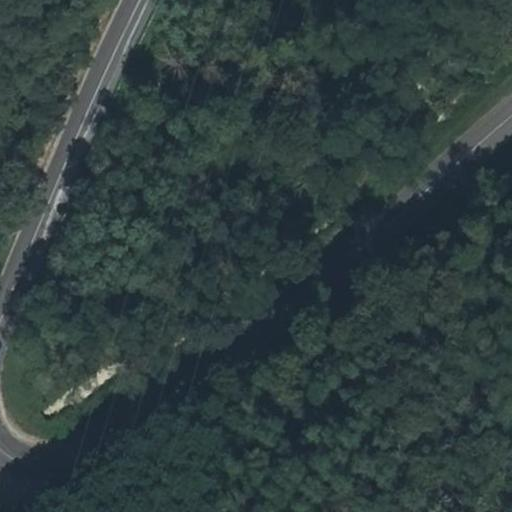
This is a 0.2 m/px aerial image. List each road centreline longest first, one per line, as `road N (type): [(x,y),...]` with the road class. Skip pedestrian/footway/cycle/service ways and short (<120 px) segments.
road 1 (tertiary): [(0,442),(17,466),(59,477),(113,460),(208,392),(323,274),(511,112)]
road 2 (tertiary): [(143,0),(0,326)]
